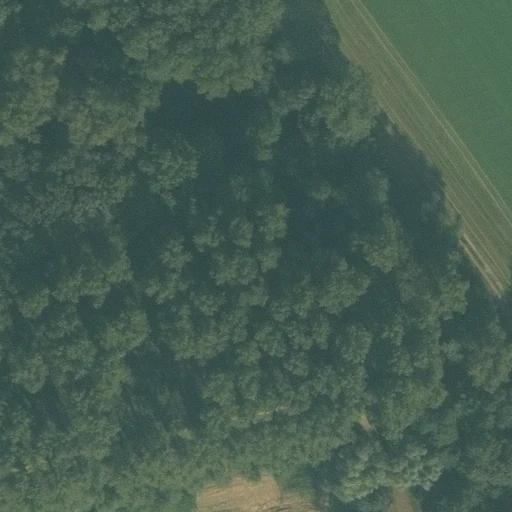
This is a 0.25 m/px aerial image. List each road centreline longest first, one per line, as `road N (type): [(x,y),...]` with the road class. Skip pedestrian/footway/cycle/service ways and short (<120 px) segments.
road 1 (unclassified): [(0,498),(511,366)]
road 2 (track): [(290,0),(511,310)]
